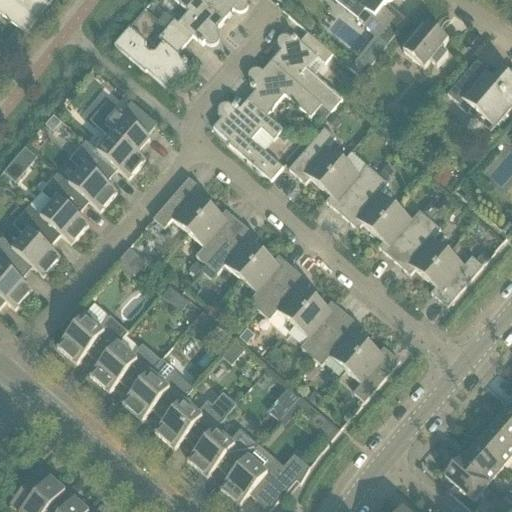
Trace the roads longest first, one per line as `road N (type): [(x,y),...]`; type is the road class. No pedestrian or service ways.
road 1 (residential): [(194,153),(213,155),(461,369)]
road 2 (residential): [(2,370),(194,153)]
road 3 (tertiary): [(37,401),(163,511)]
road 4 (residential): [(272,21),(194,117),(194,153)]
